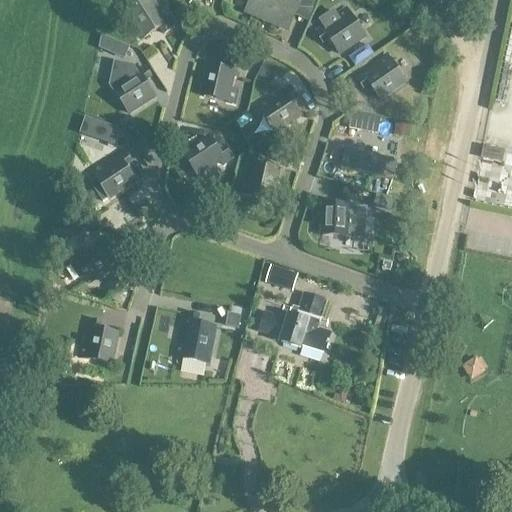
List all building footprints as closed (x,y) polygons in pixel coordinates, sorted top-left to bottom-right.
[(145,0),(125,13),(141,39),(157,29),(161,35),(170,29),(164,20),(161,22),(154,10),(159,7),(155,0),(145,0)] [(251,15),(289,33),(300,7),(284,0),(250,0),(250,2),(245,13),(251,15)] [(301,0),(300,2),(302,3),(315,8),(318,0),(301,0)] [(341,57),(352,50),(348,44),(360,36),(362,40),(371,33),(365,24),(359,28),(348,12),(323,30),(341,57)] [(240,62),(242,51),(223,47),(221,58),(240,62)] [(407,84),(400,73),(394,77),(386,65),(390,63),(384,53),(374,59),(378,65),(362,76),(379,102),(407,84)] [(234,105),(237,92),(230,91),(233,77),(237,78),(239,67),(228,65),(226,72),(208,68),(202,98),(234,105)] [(123,82),(112,88),(129,117),(155,101),(146,85),(152,81),(147,72),(137,77),(139,81),(127,88),(123,82)] [(258,107),(276,134),(302,117),(291,101),(297,97),(291,88),(284,98),(272,105),(268,100),(258,107)] [(365,149),(376,126),(357,117),(346,141),(365,149)] [(193,134),(175,145),(182,155),(199,143),(193,134)] [(473,150),(497,155),(500,140),(476,135),(473,150)] [(201,187),(212,180),(207,174),(219,166),(221,169),(230,163),(224,154),(218,158),(207,143),(182,160),(201,187)] [(107,165),(103,160),(92,167),(110,194),(136,177),(125,161),(131,157),(125,148),(116,154),(118,158),(107,165)] [(344,151),(341,169),(391,179),(394,161),(344,151)] [(279,172),(260,169),(262,161),(251,159),(249,170),(253,171),(250,185),(243,183),(241,196),(273,202),(279,172)] [(364,209),(353,209),(353,200),(341,199),(341,206),(322,206),(321,236),(363,238),(364,209)] [(79,281),(85,277),(90,285),(116,268),(105,252),(111,248),(105,239),(96,245),(98,248),(87,256),(83,250),(72,258),(76,264),(71,268),(79,281)] [(227,282),(237,271),(207,242),(196,252),(227,282)] [(383,263),(381,272),(390,273),(391,265),(383,263)] [(258,334),(281,342),(280,344),(300,351),(301,347),(325,355),(331,334),(317,330),(326,302),(304,295),(296,320),(289,317),(288,321),(265,313),(258,334)] [(241,316),(229,314),(227,326),(239,328),(241,316)] [(196,325),(197,317),(186,315),(184,327),(188,328),(185,345),(178,343),(175,359),(207,365),(214,329),(196,325)] [(117,336),(99,332),(100,325),(89,323),(87,333),(91,334),(88,348),(81,346),(79,359),(111,366),(117,336)]
